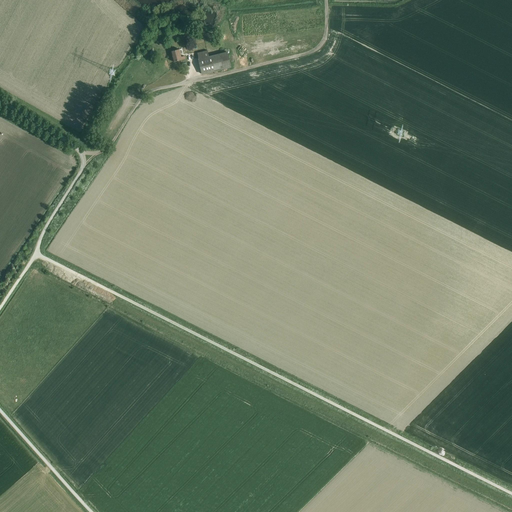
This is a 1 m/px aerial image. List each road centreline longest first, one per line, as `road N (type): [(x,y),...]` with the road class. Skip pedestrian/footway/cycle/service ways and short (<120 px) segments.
road 1 (unclassified): [(511,492),(35,253)]
road 2 (track): [(80,152),(106,148),(153,90),(315,52),(326,39),(327,0)]
road 3 (unclassified): [(35,253),(82,157),(0,100)]
road 4 (unclassified): [(93,511),(0,411)]
